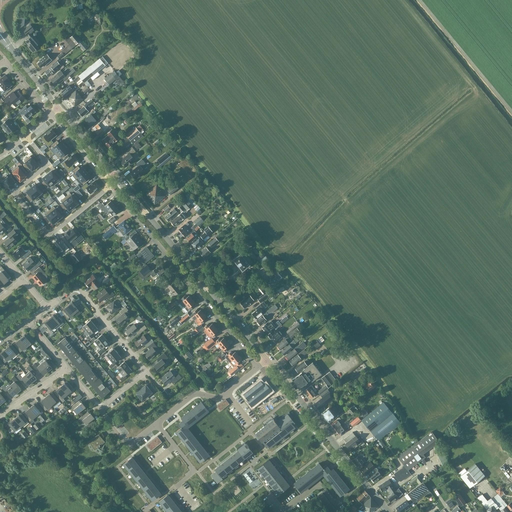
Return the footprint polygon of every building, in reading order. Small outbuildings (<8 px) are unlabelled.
[(99,16),(94,9),(85,17),(88,21),(95,16),(96,18),(99,16)] [(35,40),(32,36),(30,34),(35,30),(30,24),(26,28),(27,29),(23,31),(29,39),(25,42),(29,46),(28,47),(33,53),(38,48),(37,46),(38,45),(35,40)] [(76,45),(81,41),(75,34),(70,38),(76,45)] [(51,60),(49,58),(46,54),(39,61),(40,62),(38,64),(41,68),(43,66),(44,67),(51,60)] [(100,59),(78,76),(80,79),(83,82),(84,83),(87,81),(105,66),(108,63),(104,59),(102,56),(100,59)] [(61,66),(60,64),(57,62),(45,72),(49,77),(55,72),(53,70),(56,67),(57,69),(61,66)] [(70,76),(74,72),(75,71),(73,67),(67,72),(68,74),(65,76),(62,74),(60,71),(57,74),(51,79),(55,84),(62,79),(63,79),(64,80),(70,76)] [(105,85),(100,89),(102,91),(109,85),(109,84),(116,79),(119,76),(115,71),(111,73),(104,79),(107,82),(105,84),(105,85)] [(0,84),(5,91),(12,85),(7,80),(9,79),(6,75),(3,77),(0,74),(0,84)] [(69,85),(62,92),(66,97),(73,90),(75,89),(79,86),(78,85),(83,82),(80,79),(71,87),(69,85)] [(76,90),(67,98),(74,107),(83,99),(81,96),(76,90)] [(25,98),(19,92),(14,96),(11,93),(4,99),(9,105),(12,102),(16,107),(19,105),(18,104),(25,98)] [(88,111),(86,108),(89,106),(90,107),(95,103),(92,99),(86,104),(83,106),(84,106),(78,111),(82,117),(88,111)] [(25,114),(28,118),(30,116),(31,116),(32,115),(32,114),(35,111),(31,106),(28,108),(26,106),(19,111),(23,116),(25,114)] [(101,117),(100,119),(102,120),(101,121),(105,118),(104,117),(107,115),(106,114),(110,111),(113,109),(111,107),(109,109),(103,114),(104,115),(101,117)] [(91,127),(97,121),(92,115),(96,112),(94,110),(90,113),(91,114),(85,119),(91,127)] [(103,130),(101,128),(105,124),(104,123),(110,118),(107,115),(104,117),(105,118),(101,121),(99,123),(92,128),(98,135),(103,130)] [(5,121),(1,125),(3,128),(3,129),(5,132),(6,131),(8,134),(16,128),(7,117),(4,120),(5,121)] [(106,131),(110,128),(110,127),(118,121),(116,119),(108,125),(104,129),(105,131),(106,131)] [(136,127),(126,135),(133,144),(143,136),(136,127)] [(119,138),(112,130),(110,128),(106,131),(108,133),(109,135),(102,140),(108,148),(115,142),(119,138)] [(52,130),(41,138),(48,147),(53,143),(51,140),(56,135),(52,130)] [(57,140),(51,145),(53,148),(56,152),(57,152),(65,145),(61,141),(59,143),(57,140)] [(56,152),(55,154),(59,159),(61,157),(62,159),(68,154),(66,152),(69,150),(65,145),(57,152),(56,152)] [(131,155),(136,152),(132,147),(125,152),(128,155),(121,160),(122,162),(122,163),(122,164),(122,165),(124,166),(125,166),(126,167),(135,160),(131,155)] [(161,157),(164,161),(169,157),(166,153),(161,157)] [(73,155),(62,164),(69,172),(74,168),(72,166),(77,161),(73,155)] [(36,163),(37,162),(34,159),(34,160),(30,156),(25,161),(26,162),(23,164),(29,170),(31,168),(33,170),(34,168),(35,169),(39,166),(36,163)] [(136,179),(145,172),(141,167),(145,164),(142,159),(135,164),(138,167),(131,173),(132,174),(132,175),(132,177),(132,178),(134,178),(135,178),(136,179)] [(14,175),(17,179),(18,178),(20,181),(24,178),(24,177),(26,176),(24,174),(27,172),(22,166),(19,168),(18,166),(12,171),(15,175),(14,175)] [(76,179),(86,171),(82,166),(80,168),(78,166),(72,171),(74,173),(72,175),(76,179)] [(52,171),(47,175),(55,185),(60,181),(58,179),(61,177),(56,171),(53,173),(52,171)] [(90,176),(86,171),(76,179),(80,184),(82,182),(83,185),(89,180),(87,178),(90,176)] [(3,185),(6,188),(6,187),(9,190),(13,187),(12,187),(14,185),(13,183),(15,181),(10,175),(8,177),(6,176),(1,180),(4,184),(3,185)] [(55,185),(47,175),(42,178),(44,181),(42,183),(47,189),(49,187),(51,189),(55,185)] [(86,183),(82,187),(84,190),(86,188),(91,194),(99,187),(94,181),(89,186),(86,183)] [(36,184),(31,188),(37,196),(38,196),(45,190),(40,184),(37,186),(36,184)] [(171,195),(178,188),(175,184),(167,190),(171,195)] [(154,205),(164,197),(162,194),(163,193),(156,186),(146,194),(154,205)] [(28,194),(26,196),(30,202),(33,200),(34,202),(39,198),(38,196),(37,196),(31,188),(26,192),(28,194)] [(65,197),(74,207),(78,203),(76,201),(79,199),(74,193),(72,195),(70,193),(65,197)] [(192,206),(195,203),(189,196),(189,195),(187,193),(184,195),(179,199),(181,202),(180,202),(182,205),(185,209),(181,213),(178,215),(179,215),(171,222),(174,226),(181,221),(180,220),(185,216),(184,214),(188,211),(187,210),(192,206)] [(69,211),(74,207),(65,197),(61,201),(62,203),(60,205),(65,210),(67,209),(69,211)] [(106,213),(115,206),(111,201),(105,206),(102,203),(98,207),(99,209),(101,208),(105,213),(106,213)] [(49,210),(57,220),(62,216),(60,214),(63,212),(58,206),(55,208),(54,206),(49,210)] [(107,215),(110,213),(113,216),(119,211),(115,206),(106,213),(107,215)] [(168,221),(178,214),(174,209),(165,217),(168,221)] [(53,224),(57,220),(49,210),(44,214),(46,216),(44,218),(49,224),(51,222),(53,224)] [(186,226),(189,224),(187,222),(179,229),(185,237),(195,229),(199,225),(204,221),(200,217),(194,222),(196,223),(189,230),(186,226)] [(124,221),(116,227),(123,236),(131,230),(124,221)] [(106,240),(117,230),(114,225),(102,235),(106,240)] [(203,240),(208,236),(213,232),(208,226),(204,230),(205,233),(199,238),(199,237),(191,244),(196,249),(203,243),(201,240),(203,239),(203,240)] [(10,237),(4,243),(9,248),(17,242),(12,236),(16,232),(15,232),(19,229),(16,227),(13,229),(14,230),(8,235),(10,237)] [(68,231),(65,234),(66,235),(65,235),(70,242),(71,242),(74,238),(77,242),(83,237),(79,232),(76,234),(75,233),(72,229),(69,232),(68,231)] [(190,243),(195,238),(196,238),(198,236),(198,235),(195,231),(186,238),(190,243)] [(133,250),(136,248),(142,243),(139,239),(138,239),(134,234),(133,236),(131,234),(125,239),(126,241),(133,250)] [(210,253),(208,250),(211,247),(212,247),(219,241),(216,237),(205,246),(206,247),(200,253),(204,258),(210,253)] [(56,240),(52,244),(55,248),(55,249),(58,253),(59,252),(63,249),(66,252),(68,250),(70,249),(61,239),(59,240),(58,239),(56,241),(56,240)] [(31,253),(29,250),(26,252),(21,247),(20,246),(19,246),(18,247),(18,248),(18,249),(13,254),(18,259),(24,254),(26,257),(31,253)] [(137,255),(144,264),(153,256),(147,249),(146,251),(144,249),(137,255)] [(242,270),(252,262),(244,251),(234,260),(242,270)] [(76,252),(72,255),(77,262),(81,259),(76,252)] [(42,264),(38,259),(34,262),(31,258),(30,258),(29,258),(27,259),(27,260),(27,261),(23,265),(28,271),(33,266),(35,269),(42,264)] [(159,276),(167,269),(162,263),(154,270),(151,273),(153,276),(157,273),(159,276)] [(147,265),(140,271),(144,276),(152,270),(147,265)] [(6,280),(10,277),(2,267),(0,268),(0,269),(1,272),(0,272),(0,278),(4,283),(7,281),(6,280)] [(42,284),(44,284),(44,282),(46,281),(42,277),(43,275),(45,273),(39,267),(34,272),(36,274),(33,277),(36,280),(37,280),(38,281),(37,282),(40,286),(42,284)] [(271,289),(284,277),(277,269),(272,274),(274,276),(266,283),(271,289)] [(97,281),(97,280),(93,275),(85,281),(89,287),(92,285),(95,289),(100,285),(97,281)] [(174,296),(180,291),(174,283),(171,284),(170,283),(174,277),(171,275),(165,283),(167,285),(161,290),(164,294),(170,290),(172,292),(171,293),(174,296)] [(114,295),(112,292),(109,295),(105,289),(96,296),(101,302),(107,297),(109,299),(114,295)] [(263,294),(257,299),(261,303),(269,296),(266,292),(264,290),(261,292),(263,294)] [(254,301),(249,295),(240,303),(245,308),(254,301)] [(183,306),(192,299),(189,296),(187,297),(185,296),(181,299),(183,301),(180,303),(183,307),(183,306)] [(192,305),(195,303),(192,299),(183,306),(188,312),(194,307),(192,305)] [(74,314),(81,308),(75,301),(71,304),(70,304),(68,306),(74,314)] [(263,313),(262,311),(267,306),(263,301),(255,308),(257,310),(252,314),(256,319),(263,313)] [(112,314),(119,308),(114,302),(106,308),(112,314)] [(174,302),(166,309),(168,312),(176,305),(174,302)] [(264,317),(266,315),(270,313),(272,313),(278,308),(275,305),(266,312),(265,314),(256,320),(260,325),(267,320),(264,317)] [(68,319),(74,314),(68,306),(65,308),(66,308),(61,312),(68,319)] [(127,311),(128,310),(125,307),(119,312),(122,315),(116,320),(118,323),(120,325),(121,326),(129,319),(126,315),(129,313),(127,311)] [(195,320),(197,318),(203,313),(200,310),(198,312),(197,310),(193,313),(190,315),(195,320)] [(197,318),(195,320),(199,325),(200,324),(201,325),(206,321),(204,319),(206,317),(203,313),(197,318)] [(49,319),(55,327),(62,321),(56,314),(52,317),(51,317),(49,319)] [(188,314),(180,321),(182,324),(191,317),(188,314)] [(279,322),(278,320),(274,324),(271,321),(267,324),(266,323),(261,326),(267,334),(272,330),(274,328),(275,329),(282,324),(288,319),(286,316),(279,322)] [(179,320),(177,318),(170,324),(172,326),(179,320)] [(51,330),(55,327),(49,319),(46,321),(47,321),(43,325),(47,330),(51,335),(53,333),(51,330)] [(86,331),(94,324),(90,320),(84,325),(82,323),(77,327),(79,330),(83,327),(86,331)] [(298,322),(286,331),(289,334),(301,325),(298,322)] [(97,329),(94,324),(86,331),(84,332),(87,336),(86,338),(88,340),(93,336),(91,334),(97,329)] [(204,328),(203,327),(199,330),(198,329),(196,331),(197,333),(200,331),(201,333),(204,331),(206,334),(215,328),(212,324),(210,326),(208,324),(204,327),(204,328)] [(139,326),(138,327),(136,327),(134,325),(131,327),(129,325),(126,328),(127,330),(126,331),(130,337),(136,333),(138,335),(147,328),(145,325),(141,328),(139,326)] [(216,333),(218,331),(215,328),(206,334),(209,338),(211,336),(213,338),(217,335),(216,333)] [(274,331),(268,335),(271,339),(272,338),(276,343),(284,336),(280,331),(277,328),(274,331)] [(27,347),(33,341),(27,334),(23,337),(22,337),(20,339),(27,347)] [(98,345),(106,339),(102,334),(101,335),(102,335),(96,340),(94,337),(89,341),(91,344),(94,341),(98,345)] [(287,346),(281,351),(284,355),(293,349),(291,346),(296,343),(299,340),(303,337),(301,334),(297,337),(293,340),(294,340),(289,344),(290,345),(288,347),(287,346)] [(145,338),(144,336),(143,336),(135,343),(140,349),(145,344),(148,347),(153,342),(154,342),(149,336),(145,338)] [(62,348),(69,342),(65,337),(58,344),(62,348)] [(288,343),(287,341),(289,339),(290,340),(292,338),(290,337),(288,338),(286,339),(285,339),(277,346),(280,350),(288,343)] [(206,347),(214,340),(212,338),(203,345),(205,348),(206,347)] [(220,347),(226,342),(224,338),(221,340),(220,338),(215,342),(214,340),(206,347),(208,350),(215,345),(218,349),(220,347)] [(20,352),(27,347),(20,339),(18,341),(18,342),(14,345),(20,352)] [(103,348),(108,343),(109,343),(106,339),(98,345),(101,349),(97,352),(100,354),(105,350),(103,348)] [(320,345),(316,340),(311,344),(315,349),(320,345)] [(285,356),(289,360),(297,354),(296,352),(297,351),(301,348),(302,349),(306,346),(303,341),(285,356)] [(65,353),(73,346),(69,342),(62,348),(65,353)] [(153,342),(148,347),(150,350),(144,354),(149,360),(157,353),(154,350),(157,348),(153,342)] [(227,347),(229,345),(226,342),(220,347),(225,352),(229,349),(227,347)] [(17,356),(20,354),(12,345),(8,348),(7,348),(5,350),(11,358),(15,354),(17,356)] [(69,357),(77,351),(73,346),(65,353),(69,357)] [(109,359),(117,353),(114,349),(113,349),(107,354),(106,351),(101,356),(103,358),(106,355),(109,359)] [(301,359),(300,358),(303,356),(307,353),(304,349),(303,350),(297,355),(298,356),(296,358),(295,356),(289,361),(293,366),(301,359)] [(0,357),(5,363),(11,358),(5,350),(2,352),(3,352),(0,354),(0,357)] [(73,362),(80,355),(77,351),(69,357),(73,362)] [(229,363),(238,356),(235,352),(233,354),(231,352),(227,355),(225,357),(229,363)] [(49,362),(52,359),(46,353),(42,357),(45,360),(41,364),(48,371),(52,368),(51,367),(47,362),(48,361),(49,362)] [(114,362),(120,358),(121,357),(117,353),(109,359),(113,363),(109,366),(111,369),(116,364),(114,362)] [(159,362),(154,366),(159,372),(167,365),(164,362),(168,358),(164,353),(157,359),(159,362)] [(76,366),(84,360),(80,355),(73,362),(76,366)] [(239,361),(241,359),(238,356),(229,363),(234,368),(228,373),(231,377),(235,374),(235,373),(240,369),(237,366),(240,363),(239,361)] [(298,372),(307,365),(306,364),(309,361),(307,359),(295,368),(296,369),(295,369),(297,372),(297,371),(298,372)] [(80,371),(88,364),(84,360),(76,366),(80,371)] [(120,372),(128,366),(124,362),(118,367),(116,364),(111,369),(113,371),(117,368),(120,372)] [(312,382),(322,375),(313,362),(303,370),(305,373),(303,374),(301,373),(292,379),(299,389),(308,382),(308,381),(310,380),(312,382)] [(48,371),(41,364),(37,367),(34,364),(32,366),(36,371),(38,369),(43,374),(44,375),(48,371)] [(84,375),(91,369),(88,364),(80,371),(84,375)] [(36,379),(36,378),(31,372),(33,371),(29,366),(27,368),(30,371),(26,374),(32,382),(36,379)] [(125,375),(131,371),(131,370),(128,366),(120,372),(123,376),(120,379),(122,382),(127,377),(125,375)] [(87,380),(95,373),(91,369),(84,375),(87,380)] [(170,371),(161,379),(161,380),(162,381),(163,382),(166,385),(171,381),(173,384),(181,378),(177,373),(174,376),(170,371)] [(329,388),(337,382),(330,372),(321,378),(329,388)] [(91,384),(99,378),(95,373),(87,380),(91,384)] [(32,382),(26,374),(22,378),(19,374),(16,376),(21,381),(23,379),(28,385),(28,386),(32,382)] [(17,393),(21,389),(16,383),(18,381),(14,376),(11,378),(14,382),(10,385),(17,393)] [(95,389),(102,382),(99,378),(91,384),(95,389)] [(260,380),(243,394),(248,401),(247,401),(251,407),(272,391),(266,384),(264,385),(260,380)] [(368,391),(376,385),(372,380),(364,386),(368,391)] [(60,387),(67,395),(74,389),(67,382),(63,385),(60,387)] [(99,393),(106,387),(102,382),(95,389),(99,393)] [(17,393),(10,385),(6,388),(4,385),(1,387),(2,389),(3,389),(5,392),(8,390),(12,396),(13,396),(17,393)] [(143,399),(144,399),(145,399),(146,399),(146,398),(145,397),(151,393),(152,394),(156,390),(151,385),(147,388),(146,385),(136,393),(139,397),(138,398),(140,398),(141,399),(143,399)] [(228,389),(225,385),(224,385),(218,390),(221,394),(228,389)] [(320,395),(327,389),(329,388),(326,385),(319,391),(317,389),(315,390),(312,385),(304,391),(306,394),(307,396),(308,396),(310,398),(317,393),(317,392),(318,392),(320,395)] [(63,398),(67,395),(60,387),(58,389),(54,393),(63,402),(65,400),(63,398)] [(102,398),(110,391),(106,387),(99,393),(102,398)] [(319,410),(324,406),(331,400),(334,398),(327,389),(320,395),(322,398),(315,404),(319,410)] [(60,402),(58,400),(52,392),(48,396),(48,395),(45,397),(52,405),(54,407),(60,402)] [(82,397),(80,394),(73,400),(75,403),(82,397)] [(45,411),(52,405),(45,397),(43,399),(43,400),(39,404),(45,411)] [(221,403),(217,406),(221,411),(225,408),(229,404),(226,400),(225,400),(221,403)] [(85,407),(83,404),(83,405),(79,401),(69,409),(71,411),(74,409),(77,414),(85,407)] [(401,423),(394,414),(396,413),(386,401),(384,402),(362,420),(378,440),(386,433),(387,433),(390,432),(401,423)] [(180,429),(176,432),(200,463),(208,457),(186,428),(208,410),(201,402),(181,418),(183,421),(177,426),(180,429)] [(30,408),(36,416),(43,410),(37,403),(33,407),(32,406),(30,408)] [(347,410),(351,415),(358,409),(354,405),(347,410)] [(335,407),(331,410),(329,407),(326,409),(324,406),(319,410),(318,411),(320,413),(321,413),(326,419),(329,423),(344,411),(342,410),(337,414),(335,411),(337,409),(335,407)] [(33,419),(36,416),(30,408),(27,410),(28,411),(24,414),(32,423),(34,421),(33,419)] [(362,419),(368,414),(364,410),(358,415),(362,419)] [(88,411),(78,420),(80,423),(83,420),(86,424),(94,418),(92,415),(91,416),(88,411)] [(255,433),(255,434),(256,434),(257,436),(259,438),(259,439),(259,438),(262,442),(267,448),(268,447),(269,448),(272,446),(275,444),(275,443),(280,439),(280,440),(281,439),(284,437),(284,436),(289,432),(289,433),(289,432),(292,430),(293,430),(292,430),(295,428),(293,425),(295,423),(292,419),(287,413),(276,423),(275,422),(275,421),(274,419),(274,420),(273,419),(272,420),(271,421),(270,421),(269,422),(268,422),(269,423),(267,424),(267,423),(267,424),(266,425),(265,425),(266,425),(264,426),(255,433)] [(21,427),(28,421),(21,414),(17,417),(14,419),(21,427)] [(353,427),(361,420),(358,417),(350,423),(353,427)] [(334,430),(341,424),(339,422),(341,420),(339,418),(331,424),(334,428),(333,429),(334,430)] [(15,432),(21,427),(14,419),(12,421),(8,425),(11,428),(15,432)] [(93,421),(84,428),(87,431),(95,423),(93,421)] [(339,435),(347,428),(345,425),(343,427),(341,424),(334,430),(335,431),(336,431),(339,435)] [(104,443),(104,442),(98,436),(102,433),(102,432),(89,442),(89,443),(91,442),(93,444),(90,446),(93,450),(96,448),(97,449),(99,451),(101,452),(100,454),(101,454),(104,445),(104,444),(104,443)] [(353,432),(344,439),(347,442),(345,443),(349,449),(353,446),(354,448),(358,445),(362,443),(363,444),(364,443),(360,437),(358,439),(353,432)] [(439,442),(432,432),(398,457),(404,465),(402,466),(403,467),(394,474),(397,478),(399,481),(401,481),(411,474),(408,470),(421,460),(423,464),(426,462),(424,458),(426,457),(423,454),(433,446),(442,467),(448,463),(439,442)] [(157,436),(146,445),(148,447),(149,447),(149,448),(149,449),(151,451),(162,442),(160,440),(159,439),(157,436)] [(216,471),(211,475),(217,484),(217,483),(221,481),(223,479),(221,477),(223,475),(223,476),(224,475),(223,475),(230,470),(231,470),(231,469),(235,466),(242,460),(242,461),(242,460),(244,459),(253,452),(248,446),(249,446),(246,443),(245,442),(243,444),(237,449),(238,448),(240,450),(239,451),(238,450),(233,454),(231,456),(221,463),(221,464),(220,465),(222,466),(217,470),(215,468),(217,467),(214,469),(215,469),(216,471)] [(364,456),(362,453),(354,459),(360,466),(362,464),(364,466),(370,461),(371,461),(369,458),(366,461),(363,457),(364,456)] [(393,459),(392,458),(391,457),(377,468),(376,468),(378,470),(371,475),(371,476),(370,476),(374,482),(382,476),(378,470),(393,459)] [(131,458),(123,465),(144,491),(151,500),(156,496),(159,493),(155,488),(154,487),(144,474),(131,458)] [(256,470),(255,470),(257,472),(259,471),(263,476),(261,477),(264,481),(266,479),(270,484),(268,486),(271,489),(273,488),(277,493),(275,494),(275,495),(276,496),(289,487),(290,486),(290,485),(290,486),(288,483),(289,482),(286,478),(285,479),(281,474),(283,473),(280,469),(278,471),(274,466),(276,464),(273,461),(271,462),(269,460),(269,459),(269,460),(257,469),(256,470)] [(376,468),(377,468),(377,467),(376,467),(370,461),(361,468),(363,471),(365,475),(366,474),(366,475),(369,473),(371,475),(378,470),(376,468)] [(341,495),(349,489),(333,469),(331,470),(326,465),(322,468),(319,463),(294,483),(300,492),(323,473),(341,495)] [(475,464),(460,476),(470,488),(485,476),(475,464)] [(417,475),(412,479),(414,482),(416,481),(419,484),(422,481),(417,475)] [(396,490),(392,485),(389,479),(379,486),(382,491),(387,488),(391,493),(396,490)] [(405,501),(396,508),(399,511),(398,511),(403,511),(411,507),(409,504),(413,501),(428,490),(423,482),(408,494),(411,498),(407,502),(406,500),(405,501)] [(398,489),(387,497),(391,503),(402,494),(398,489)] [(362,504),(370,497),(369,495),(365,491),(361,494),(360,493),(357,496),(358,497),(356,498),(362,504)] [(322,493),(318,497),(329,511),(335,511),(337,511),(322,493)] [(507,505),(501,498),(497,493),(491,498),(487,501),(482,494),(477,498),(483,505),(486,509),(488,511),(492,511),(495,510),(498,508),(501,511),(508,511),(505,507),(507,506),(506,506),(507,505)] [(460,494),(454,498),(460,506),(466,502),(460,494)] [(167,495),(159,502),(161,505),(165,509),(166,511),(180,511),(177,509),(175,506),(174,505),(172,503),(173,502),(170,499),(169,499),(167,496),(167,495)] [(366,511),(372,511),(378,507),(371,498),(361,506),(359,508),(361,509),(363,508),(366,511)]
